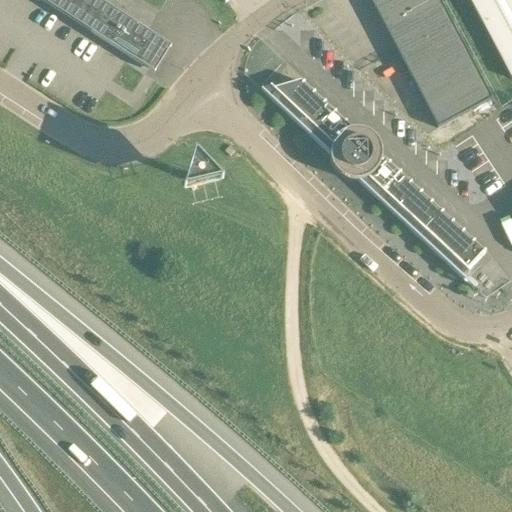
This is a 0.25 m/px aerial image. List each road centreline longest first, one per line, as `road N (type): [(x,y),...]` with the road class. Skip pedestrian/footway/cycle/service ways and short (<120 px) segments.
road 1 (unclassified): [(511,317),(451,323),(210,92)]
road 2 (motorway): [(291,511),(171,406),(0,282)]
road 3 (track): [(380,511),(317,446),(296,385),(291,257),(299,181)]
road 4 (motorway): [(209,511),(0,305)]
road 5 (unclassified): [(210,92),(128,149),(76,135),(0,86)]
road 6 (motorway): [(0,374),(137,511)]
road 7 (unclassified): [(291,0),(232,44),(210,92)]
